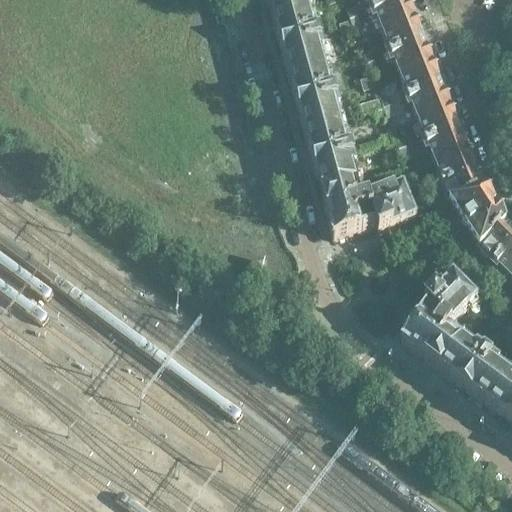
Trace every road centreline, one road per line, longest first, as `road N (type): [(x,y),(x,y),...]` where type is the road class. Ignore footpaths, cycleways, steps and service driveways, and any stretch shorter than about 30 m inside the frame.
road 1 (residential): [(511,467),(370,362),(334,318),(240,2)]
road 2 (residential): [(432,0),(511,198)]
